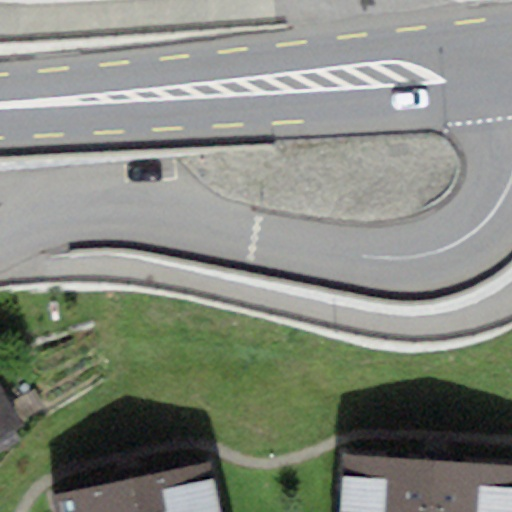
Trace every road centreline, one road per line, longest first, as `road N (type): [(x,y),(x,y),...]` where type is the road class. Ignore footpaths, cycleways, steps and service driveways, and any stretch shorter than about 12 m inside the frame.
road 1 (residential): [(0,240),(34,222),(90,211),(161,214),(358,260),(439,261),(481,235),(511,187)]
road 2 (track): [(511,70),(440,26),(358,10),(0,18)]
road 3 (primary): [(511,74),(0,106)]
